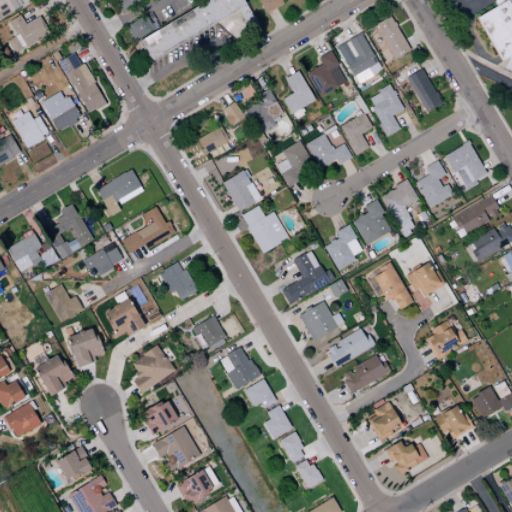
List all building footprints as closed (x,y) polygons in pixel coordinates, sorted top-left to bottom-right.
[(0,0),(0,17),(22,5),(19,0),(0,0)] [(113,0),(119,11),(143,0),(113,0)] [(237,12),(246,28),(254,24),(241,0),(209,0),(136,38),(147,59),(237,12)] [(256,0),(263,13),(282,4),(279,0),(256,0)] [(475,18),(495,6),(506,0),(509,4),(511,9),(511,54),(507,57),(500,61),(500,60),(475,18)] [(48,33),(37,16),(24,24),(18,15),(6,22),(14,36),(5,41),(12,54),(48,33)] [(133,38),(151,30),(145,16),(127,24),(133,38)] [(391,60),(408,51),(389,16),(372,25),(391,60)] [(335,47),(355,85),(380,72),(360,34),(335,47)] [(57,61),(84,114),(103,105),(75,51),(57,61)] [(316,97),(344,84),(329,52),(315,58),(319,65),(304,72),(316,97)] [(511,60),(508,58),(502,68),(511,73),(511,60)] [(423,113),(440,105),(421,69),(405,78),(423,113)] [(281,99),(292,120),(301,115),(297,109),(312,101),(296,71),(282,78),(290,93),(281,99)] [(390,115),(401,110),(389,86),(364,98),(384,137),(398,130),(390,115)] [(242,110),(257,134),(272,125),(262,108),(273,101),(266,89),(253,97),(255,102),(242,110)] [(62,100),(58,92),(40,101),(55,131),(79,119),(67,97),(62,100)] [(219,111),(231,128),(243,118),(231,102),(219,111)] [(263,108),(269,119),(280,113),(273,102),(263,108)] [(37,116),(29,119),(26,112),(10,120),(22,147),(47,136),(37,116)] [(366,148),(359,134),(370,128),(362,113),(338,126),(353,155),(366,148)] [(196,138),(204,153),(226,142),(219,127),(196,138)] [(0,163),(18,153),(8,134),(0,139),(0,163)] [(336,165),(349,158),(341,144),(330,150),(322,134),(303,144),(317,169),(333,160),(336,165)] [(286,187),(300,180),(295,170),(309,162),(298,141),(279,151),(284,160),(274,165),(286,187)] [(466,142),(443,155),(462,189),(485,176),(466,142)] [(445,184),(440,187),(435,180),(443,176),(435,161),(422,168),(426,175),(413,182),(427,208),(451,195),(445,184)] [(93,189),(107,216),(118,210),(115,205),(141,192),(129,170),(93,189)] [(233,211),(256,202),(245,171),(221,180),(233,211)] [(416,199),(404,180),(376,198),(400,235),(412,227),(401,208),(416,199)] [(458,226),(463,234),(498,215),(487,196),(449,218),(455,228),(458,226)] [(361,207),(364,213),(350,220),(361,245),(389,232),(375,200),(361,207)] [(43,227),(56,258),(90,243),(72,203),(57,209),(61,219),(43,227)] [(271,212),(262,217),(256,206),(239,215),(259,253),(286,239),(271,212)] [(118,239),(125,253),(142,246),(143,249),(173,234),(167,221),(162,223),(154,207),(142,213),(148,225),(118,239)] [(476,261),(511,240),(511,235),(504,222),(466,244),(476,261)] [(359,251),(347,225),(334,231),(337,238),(322,245),(334,271),(354,261),(351,255),(359,251)] [(17,274),(45,261),(44,259),(49,257),(45,247),(39,249),(33,235),(5,247),(17,274)] [(88,277),(120,263),(112,244),(80,258),(88,277)] [(511,275),(511,248),(500,253),(507,273),(503,275),(505,279),(511,275)] [(290,260),(299,278),(279,289),(286,304),(332,281),(327,269),(320,273),(309,251),(290,260)] [(156,273),(167,294),(172,291),(178,301),(194,292),(178,261),(156,273)] [(385,301),(390,298),(397,310),(410,303),(387,262),(369,273),(385,301)] [(442,285),(436,271),(430,274),(426,264),(403,275),(411,292),(416,289),(419,295),(442,285)] [(67,299),(59,284),(41,294),(57,322),(80,310),(73,296),(67,299)] [(143,326),(126,299),(101,313),(115,336),(123,332),(126,336),(143,326)] [(309,341),(335,329),(323,302),(296,314),(309,341)] [(189,328),(193,336),(198,333),(206,348),(224,338),(212,316),(189,328)] [(422,339),(434,359),(465,341),(453,320),(430,334),(422,339)] [(75,369),(94,362),(92,356),(100,353),(91,328),(64,338),(75,369)] [(333,342),(334,344),(324,350),(333,367),(373,346),(366,334),(362,336),(358,329),(333,342)] [(128,363),(137,377),(130,381),(138,393),(172,372),(156,346),(128,363)] [(256,378),(241,347),(217,358),(231,389),(256,378)] [(65,387),(62,382),(70,378),(57,354),(32,367),(47,396),(65,387)] [(387,373),(376,354),(338,375),(348,394),(387,373)] [(0,358),(0,376),(13,370),(6,356),(0,358)] [(0,382),(0,409),(25,398),(17,380),(4,386),(2,382),(0,382)] [(272,403),(263,380),(241,389),(249,407),(259,403),(260,408),(272,403)] [(468,399),(481,419),(499,407),(503,412),(511,405),(511,401),(504,389),(503,389),(502,388),(496,393),(496,394),(500,391),(503,395),(495,400),(486,387),(468,399)] [(166,400),(139,411),(148,433),(175,422),(166,400)] [(374,415),(365,421),(377,441),(391,433),(389,430),(399,425),(386,401),(371,410),(374,415)] [(39,425),(27,403),(1,416),(13,439),(39,425)] [(264,412),(267,419),(260,423),(269,439),(289,429),(277,405),(264,412)] [(446,440),(468,428),(456,405),(433,417),(446,440)] [(198,456),(182,427),(149,444),(157,458),(163,455),(171,471),(198,456)] [(303,456),(292,433),(277,440),(288,463),(303,456)] [(402,449),(398,441),(382,450),(389,463),(396,460),(402,472),(425,459),(416,442),(402,449)] [(90,471),(81,448),(53,459),(61,481),(90,471)] [(292,467),(305,488),(319,480),(306,458),(292,467)] [(184,505),(218,490),(208,468),(174,482),(184,505)] [(65,495),(74,511),(103,511),(114,506),(104,489),(106,488),(98,476),(65,495)] [(510,511),(511,511),(511,477),(497,484),(510,511)] [(233,511),(237,510),(229,494),(197,511),(233,511)] [(338,511),(332,499),(305,511),(338,511)]
